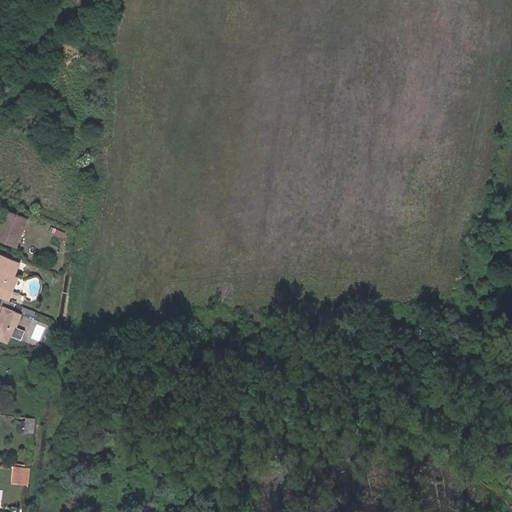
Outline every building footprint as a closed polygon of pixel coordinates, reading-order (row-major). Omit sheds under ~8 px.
[(0,241),(17,248),(28,219),(8,210),(0,229),(0,241)] [(15,275),(20,262),(0,254),(0,297),(2,298),(9,301),(18,277),(15,275)] [(9,301),(2,298),(0,304),(0,339),(7,343),(10,335),(12,336),(16,328),(21,315),(14,312),(15,311),(6,308),(9,301)] [(16,328),(12,336),(22,340),(25,332),(16,328)] [(33,433),(34,419),(26,418),(25,423),(25,432),(33,433)] [(25,432),(25,423),(16,425),(17,433),(25,432)] [(21,483),(22,473),(13,473),(12,482),(21,483)]
